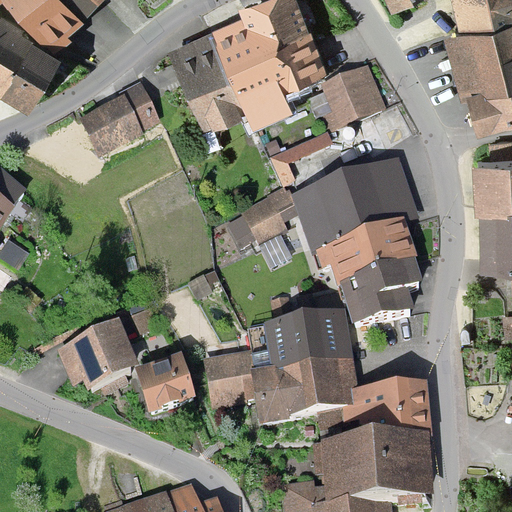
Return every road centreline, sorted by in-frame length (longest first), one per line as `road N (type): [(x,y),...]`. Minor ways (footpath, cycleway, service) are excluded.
road 1 (tertiary): [(445,511),(439,342),(454,228),(440,149)]
road 2 (residential): [(0,386),(199,469),(239,511)]
road 3 (tertiary): [(0,134),(90,93),(152,37),(214,0)]
road 4 (tertiary): [(440,149),(361,0)]
